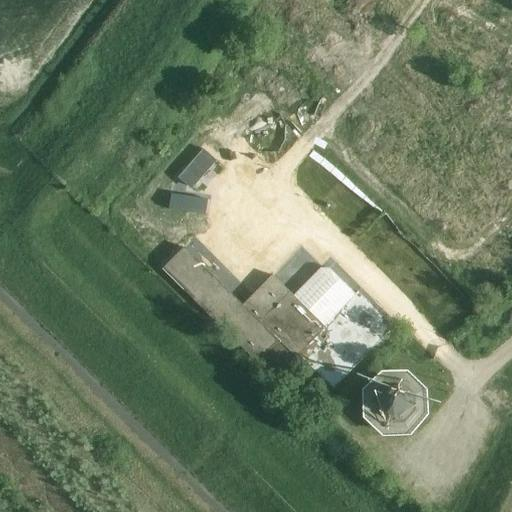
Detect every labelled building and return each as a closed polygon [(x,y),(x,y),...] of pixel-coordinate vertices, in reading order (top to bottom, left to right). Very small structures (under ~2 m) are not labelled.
[(305,0),(315,8),(322,0),(305,0)] [(359,3),(345,18),(357,29),(371,14),(359,3)] [(366,25),(371,40),(386,34),(381,20),(366,25)] [(410,53),(450,84),(458,73),(450,67),(459,56),(428,31),(410,53)] [(272,47),(235,86),(251,100),(272,78),(289,94),(304,77),(272,47)] [(377,92),(406,114),(415,102),(386,80),(377,92)] [(511,99),(500,88),(470,118),(483,131),(511,102),(511,99)] [(461,89),(451,96),(462,111),(472,104),(461,89)] [(417,112),(407,123),(431,145),(441,135),(417,112)] [(387,162),(413,130),(403,122),(377,153),(387,162)] [(448,161),(479,137),(470,126),(439,150),(448,161)] [(511,128),(509,127),(502,142),(511,146),(511,128)] [(406,147),(427,164),(435,154),(413,137),(406,147)] [(418,193),(445,169),(438,160),(410,185),(418,193)] [(479,166),(471,174),(482,186),(490,178),(479,166)] [(140,196),(156,213),(174,196),(159,179),(140,196)] [(480,198),(468,209),(483,226),(496,215),(480,198)] [(335,386),(378,342),(392,328),(357,293),(356,295),(329,269),(321,268),(292,297),(272,277),(242,306),(185,247),(164,267),(274,381),(303,354),(335,386)] [(412,269),(426,263),(420,250),(406,256),(412,269)] [(435,267),(423,276),(432,288),(444,279),(435,267)] [(475,315),(487,302),(474,289),(462,302),(475,315)] [(377,399),(376,401),(376,403),(376,405),(376,407),(376,409),(377,411),(378,413),(379,414),(380,416),(381,418),(383,419),(384,421),(386,422),(388,423),(390,423),(392,424),(394,424),(396,424),(398,424),(400,424),(402,423),(403,423),(404,423),(406,422),(407,421),(409,419),(410,418),(412,416),(413,414),(414,413),(415,411),(415,409),(415,407),(415,405),(415,404),(415,403),(415,401),(415,399),(414,397),(413,395),(412,393),(410,391),(409,390),(407,389),(406,388),(404,387),(402,386),(400,385),(398,385),(396,385),(394,385),(392,385),(390,386),(388,387),(386,388),(384,389),(383,390),(381,391),(380,393),(379,395),(378,397),(377,399)]
